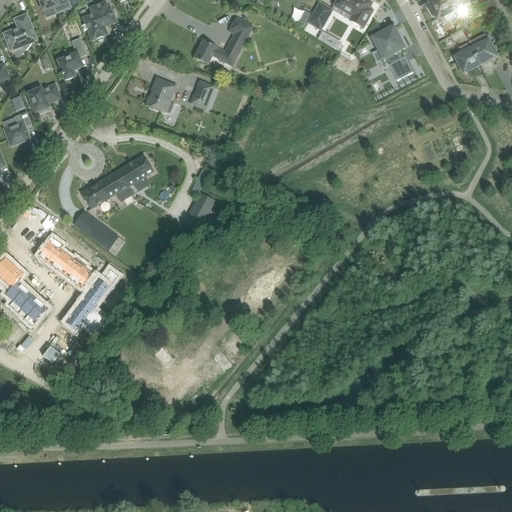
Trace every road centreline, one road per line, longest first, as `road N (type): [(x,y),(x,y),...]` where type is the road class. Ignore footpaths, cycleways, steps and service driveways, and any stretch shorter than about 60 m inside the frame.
road 1 (residential): [(0,214),(156,0)]
road 2 (residential): [(137,445),(120,422),(0,359)]
road 3 (residential): [(405,0),(447,86),(467,98),(511,103)]
road 4 (unclassified): [(137,445),(0,449)]
